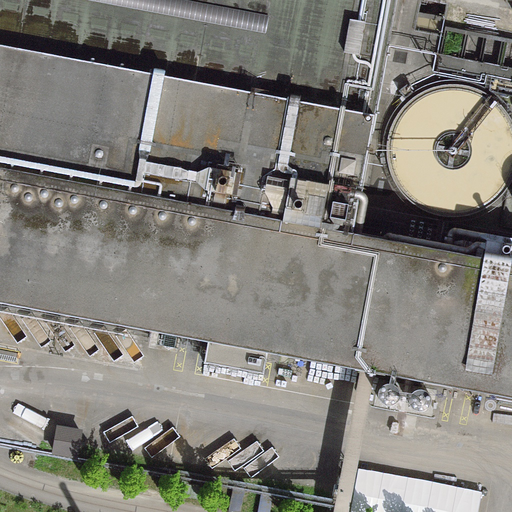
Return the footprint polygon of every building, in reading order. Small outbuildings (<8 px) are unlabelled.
[(393,0),(0,0),(0,304),(205,342),(201,364),(261,375),(265,353),(511,399),(511,265),(422,249),(425,232),(353,219),(393,0)] [(441,17),(443,5),(418,1),(441,17)] [(438,34),(440,22),(415,17),(413,29),(438,34)] [(511,40),(442,27),(433,76),(511,91),(511,40)] [(411,93),(404,85),(396,92),(402,100),(411,93)] [(55,429),(51,452),(74,456),(78,433),(55,429)]
